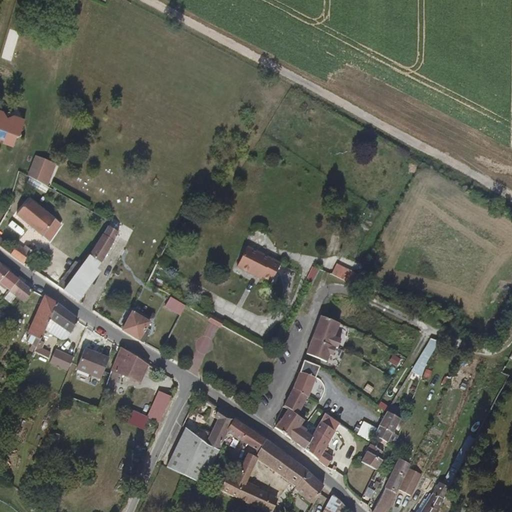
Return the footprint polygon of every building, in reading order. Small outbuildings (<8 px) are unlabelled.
[(0,141),(4,142),(5,139),(11,140),(12,134),(17,131),(15,127),(21,123),(22,122),(22,119),(20,117),(15,116),(12,122),(9,115),(5,110),(1,112),(0,111),(0,141)] [(29,176),(49,184),(57,165),(38,156),(29,176)] [(28,198),(22,206),(48,226),(53,218),(28,198)] [(48,226),(22,206),(15,215),(40,236),(40,235),(48,226)] [(54,231),(48,226),(40,235),(49,243),(54,231)] [(121,235),(112,228),(72,278),(65,289),(62,293),(75,301),(101,268),(121,235)] [(3,243),(0,247),(0,249),(23,265),(34,246),(33,244),(29,249),(25,246),(22,250),(18,246),(14,251),(3,243)] [(237,268),(254,278),(256,275),(262,279),(272,285),(281,268),(248,249),(237,268)] [(335,265),(331,275),(350,283),(355,272),(335,265)] [(105,271),(101,268),(75,301),(81,305),(105,271)] [(22,305),(30,291),(6,272),(0,280),(0,286),(6,292),(22,305)] [(65,289),(72,278),(66,273),(58,285),(65,289)] [(38,344),(43,332),(55,305),(41,297),(26,338),(27,338),(38,344)] [(178,313),(182,306),(169,299),(165,306),(178,313)] [(73,326),(77,320),(55,305),(43,332),(60,340),(67,337),(68,333),(70,330),(73,326)] [(156,322),(136,311),(126,328),(147,339),(156,322)] [(335,324),(318,318),(310,337),(335,346),(338,339),(331,336),(335,324)] [(418,373),(424,360),(432,336),(429,334),(409,367),(418,373)] [(435,339),(437,337),(432,336),(424,360),(435,339)] [(332,355),(335,346),(310,337),(303,355),(322,362),(325,353),(332,355)] [(30,348),(35,351),(38,344),(27,338),(24,344),(25,345),(24,347),(29,350),(30,348)] [(140,375),(146,365),(120,350),(115,361),(137,373),(140,375)] [(47,364),(65,373),(71,360),(54,351),(47,364)] [(73,372),(97,382),(105,363),(82,352),(73,372)] [(115,361),(105,383),(112,385),(118,371),(134,380),(137,373),(115,361)] [(272,426),(302,449),(308,439),(302,434),(300,436),(293,430),(305,416),(299,410),(313,378),(297,371),(283,405),(287,407),(272,426)] [(149,419),(159,425),(171,399),(160,393),(149,419)] [(202,413),(207,404),(197,398),(194,402),(192,408),(202,413)] [(191,410),(192,408),(194,402),(190,399),(186,407),(191,410)] [(386,438),(394,443),(397,434),(391,430),(399,417),(385,409),(374,430),(386,438)] [(142,430),(148,419),(133,411),(127,423),(142,430)] [(226,416),(220,411),(213,426),(216,427),(211,446),(220,450),(228,434),(231,427),(224,422),(226,416)] [(302,449),(329,469),(334,459),(323,452),(324,450),(322,448),(338,423),(323,414),(308,439),(302,449)] [(235,420),(231,427),(228,434),(243,444),(251,432),(235,420)] [(257,436),(251,432),(243,444),(249,448),(257,436)] [(220,450),(211,446),(185,434),(168,469),(203,485),(211,470),(220,450)] [(265,442),(257,436),(249,448),(243,457),(245,458),(247,454),(257,459),(265,442)] [(272,447),(265,442),(257,459),(266,465),(266,459),(272,447)] [(358,467),(374,475),(376,472),(377,469),(375,467),(381,458),(377,455),(381,449),(368,442),(361,454),(358,467)] [(310,474),(272,447),(266,459),(266,465),(300,485),(318,496),(324,487),(310,474)] [(247,454),(245,458),(238,474),(239,475),(235,484),(228,480),(221,494),(272,511),(277,500),(259,494),(244,489),(247,483),(257,459),(247,454)] [(396,492),(409,465),(400,460),(387,487),(396,492)] [(410,495),(421,474),(409,468),(400,490),(410,495)] [(374,475),(380,483),(383,484),(385,476),(376,472),(374,475)] [(260,489),(247,483),(244,489),(259,494),(260,489)] [(386,511),(390,506),(396,492),(387,487),(376,511),(386,511)] [(441,511),(446,502),(432,494),(422,511),(441,511)] [(350,511),(334,495),(323,511),(350,511)] [(302,496),(293,508),(298,511),(308,511),(314,506),(302,496)] [(277,500),(272,511),(277,511),(281,502),(277,500)]
